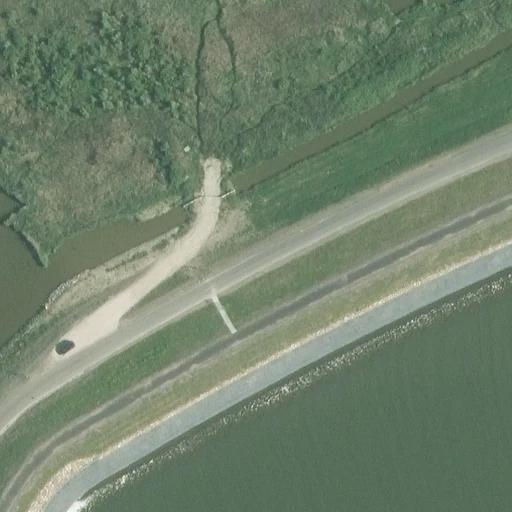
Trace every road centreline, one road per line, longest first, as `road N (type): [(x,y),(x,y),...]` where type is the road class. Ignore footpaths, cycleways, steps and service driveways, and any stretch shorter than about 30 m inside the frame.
road 1 (tertiary): [(0,420),(43,383),(209,289),(511,144)]
road 2 (track): [(214,165),(209,225),(182,258),(89,328),(91,356)]
